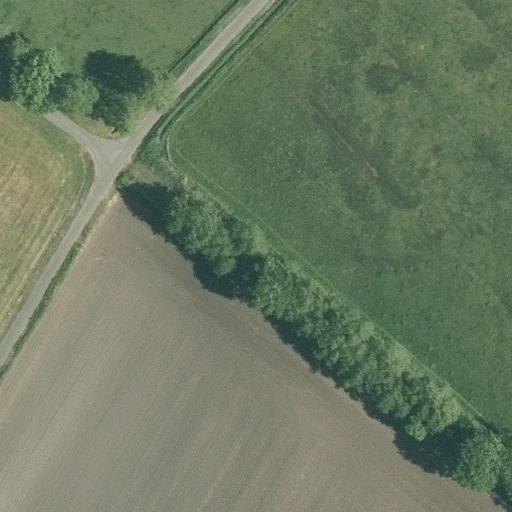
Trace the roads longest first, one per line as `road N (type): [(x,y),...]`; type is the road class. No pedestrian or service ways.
road 1 (unclassified): [(269,0),(114,165)]
road 2 (unclassified): [(0,357),(114,165)]
road 3 (unclassified): [(114,165),(0,83)]
